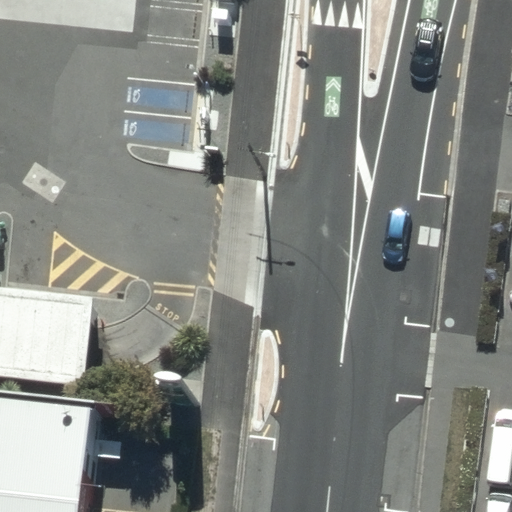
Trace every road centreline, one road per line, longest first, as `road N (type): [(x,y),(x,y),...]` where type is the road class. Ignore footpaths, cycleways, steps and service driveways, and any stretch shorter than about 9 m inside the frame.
road 1 (tertiary): [(327,511),(363,176)]
road 2 (tertiary): [(428,0),(409,99),(363,176)]
road 3 (tertiary): [(363,176),(334,93),(338,0)]
